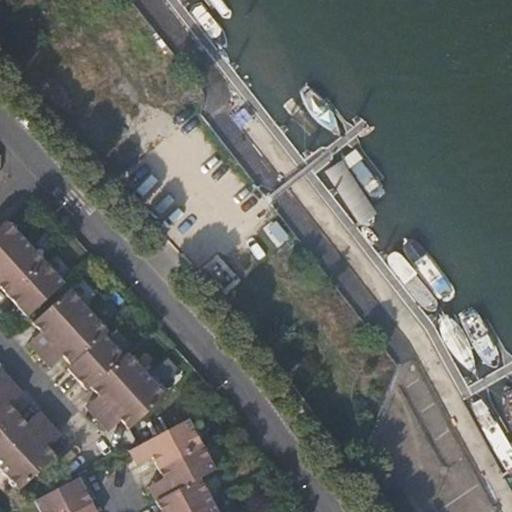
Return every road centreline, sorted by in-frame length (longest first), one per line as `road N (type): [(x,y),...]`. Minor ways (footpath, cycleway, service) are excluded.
road 1 (residential): [(333,511),(40,167)]
road 2 (residential): [(90,452),(0,336)]
